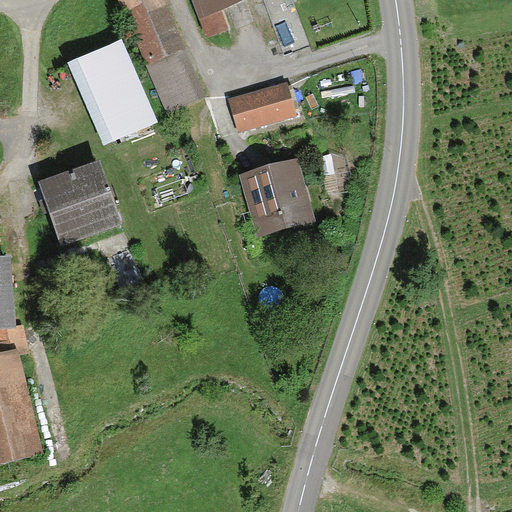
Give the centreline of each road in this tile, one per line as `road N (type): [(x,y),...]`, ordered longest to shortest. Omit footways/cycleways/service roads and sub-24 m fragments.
road 1 (tertiary): [(297,511),(386,229),(401,124),(395,0)]
road 2 (unknown): [(25,0),(12,208),(17,250)]
